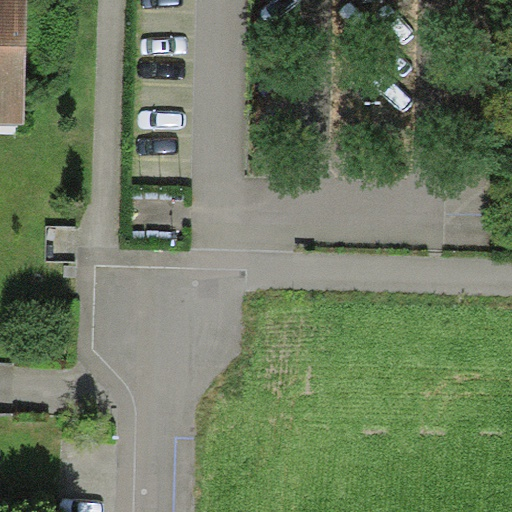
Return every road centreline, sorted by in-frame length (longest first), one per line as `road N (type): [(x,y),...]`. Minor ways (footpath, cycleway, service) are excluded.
road 1 (residential): [(511,271),(151,264)]
road 2 (residential): [(168,0),(151,264)]
road 3 (residential): [(151,264),(143,511)]
